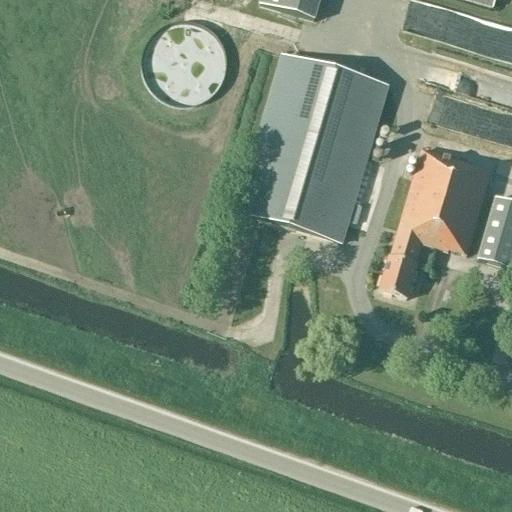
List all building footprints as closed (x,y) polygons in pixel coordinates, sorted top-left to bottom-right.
[(319,0),(260,0),(258,9),(313,24),(319,0)] [(430,0),(424,26),(430,28),(437,0),(430,0)] [(495,0),(455,0),(492,11),(495,0)] [(337,247),(382,90),(283,61),(238,218),(337,247)] [(405,303),(421,248),(464,261),(489,177),(472,172),(473,170),(419,154),(377,295),(405,303)] [(511,254),(511,212),(493,206),(476,264),(507,273),(511,254)]
